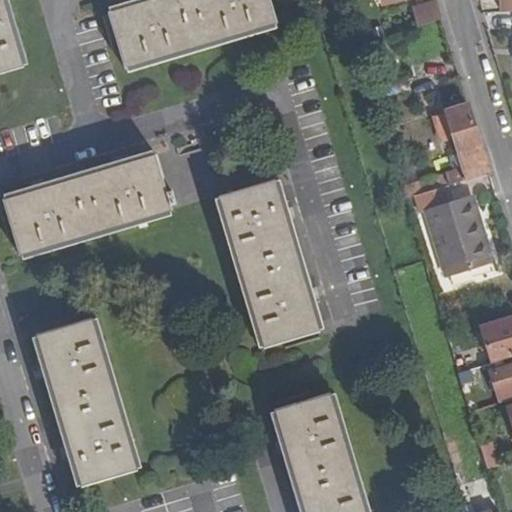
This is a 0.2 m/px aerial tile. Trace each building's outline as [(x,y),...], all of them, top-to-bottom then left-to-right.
[(0,0),(0,72),(2,72),(2,73),(24,66),(4,0),(0,0)] [(147,0),(108,12),(115,34),(116,33),(120,46),(119,46),(125,68),(277,23),(270,1),(269,1),(268,0),(147,0)] [(511,0),(501,0),(502,13),(511,12),(511,0)] [(413,8),(418,26),(441,19),(437,1),(413,8)] [(464,169),(403,187),(406,198),(415,195),(447,185),(490,173),(468,105),(446,112),(448,116),(442,117),(444,123),(439,125),(443,138),(453,135),(464,169)] [(154,154),(3,199),(9,221),(11,221),(14,233),(13,234),(20,256),(171,211),(164,189),(163,189),(160,177),(161,176),(154,154)] [(240,190),(218,196),(263,348),(285,341),(285,340),(297,336),(297,338),(319,331),(275,180),(253,186),(253,187),(241,191),(240,190)] [(447,185),(415,195),(420,212),(426,211),(446,275),(492,260),(484,233),(480,234),(468,197),(453,202),(447,185)] [(472,196),(468,197),(480,234),(484,233),(472,196)] [(511,317),(481,327),(492,363),(511,356),(511,317)] [(58,328),(36,335),(81,486),(103,480),(102,479),(115,475),(115,476),(137,470),(92,318),(70,325),(70,326),(58,330),(58,328)] [(511,364),(491,371),(500,402),(511,398),(511,364)] [(462,383),(472,380),(468,370),(459,373),(462,383)] [(296,403),(274,410),(304,511),(365,511),(331,393),(309,399),(309,401),(296,404),(296,403)] [(491,442),(481,445),(488,470),(498,466),(491,442)]
